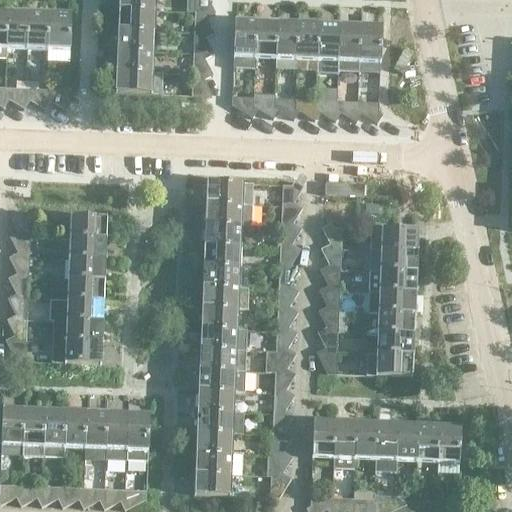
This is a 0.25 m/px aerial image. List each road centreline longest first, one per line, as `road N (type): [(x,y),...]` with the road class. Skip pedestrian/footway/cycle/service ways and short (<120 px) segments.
road 1 (unclassified): [(0,140),(451,159)]
road 2 (unclassified): [(506,412),(451,159)]
road 3 (unclassified): [(451,159),(422,6)]
